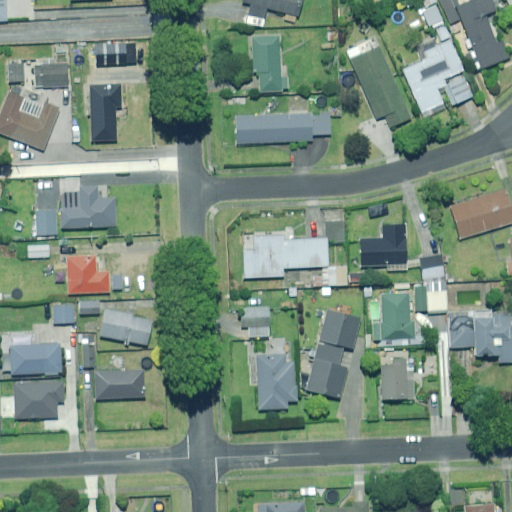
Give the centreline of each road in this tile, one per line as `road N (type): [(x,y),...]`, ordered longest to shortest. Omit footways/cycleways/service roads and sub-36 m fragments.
road 1 (residential): [(204,458),(511,445)]
road 2 (residential): [(192,189),(349,185),(488,138)]
road 3 (residential): [(192,189),(204,458)]
road 4 (residential): [(0,466),(204,458)]
road 5 (residential): [(187,0),(192,189)]
